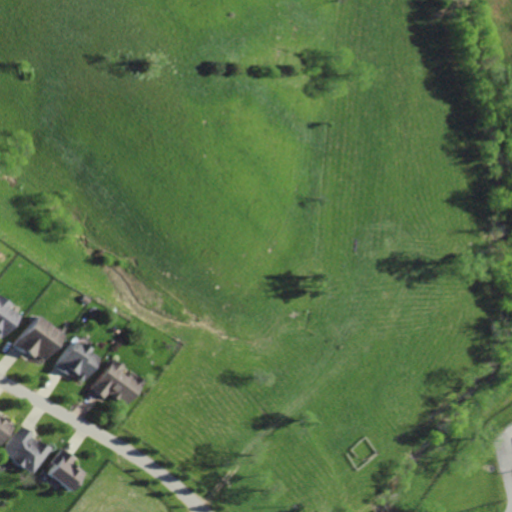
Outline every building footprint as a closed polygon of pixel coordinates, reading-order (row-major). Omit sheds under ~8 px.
[(0,333),(11,318),(0,310),(3,305),(0,302),(0,333)] [(38,359),(54,337),(30,318),(9,346),(25,358),(29,352),(38,359)] [(77,381),(91,360),(81,353),(83,351),(74,344),(72,348),(65,343),(51,364),(77,381)] [(98,400),(102,393),(119,406),(138,381),(131,376),(128,379),(124,376),(121,380),(112,373),(116,368),(108,362),(86,391),(98,400)] [(44,450),(26,473),(0,453),(0,447),(15,428),(24,435),(22,438),(28,442),(30,439),(44,450)] [(65,492),(78,474),(64,464),(68,458),(59,451),(41,474),(65,492)]
